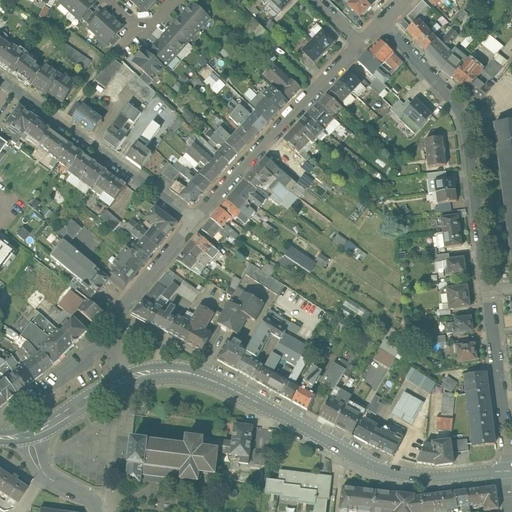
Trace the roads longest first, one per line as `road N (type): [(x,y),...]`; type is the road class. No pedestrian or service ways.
road 1 (tertiary): [(126,378),(160,370),(197,374),(401,474),(508,469)]
road 2 (residential): [(487,289),(465,123),(456,101),(383,21)]
road 3 (residential): [(192,223),(362,42)]
road 4 (residential): [(192,223),(11,88)]
road 5 (residential): [(126,378),(114,353),(116,323),(192,223)]
road 6 (residential): [(508,469),(487,289)]
road 7 (unknown): [(58,123),(136,24)]
